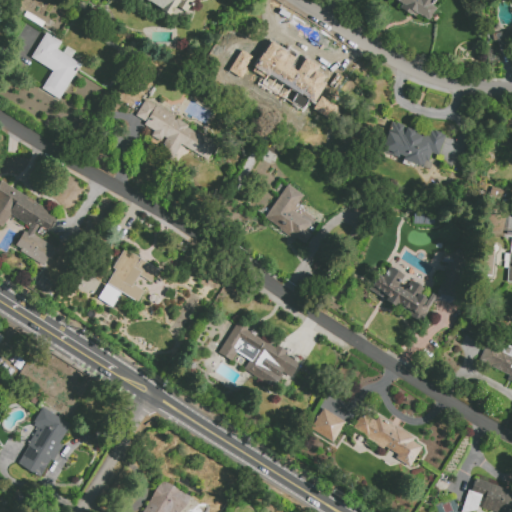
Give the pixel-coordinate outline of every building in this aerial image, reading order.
[(193,0),(185,13),(175,7),(170,15),(145,0),(193,0)] [(426,22),(416,15),(414,19),(398,9),(401,5),(393,0),(432,0),(429,5),(435,9),(426,22)] [(511,47),(499,50),(495,34),(511,30),(511,47)] [(58,99),(41,89),(52,72),(30,58),(46,33),(61,43),(57,50),(80,65),(58,99)] [(249,59),(262,38),(295,59),(294,61),(309,70),(307,73),(320,81),(311,96),(289,82),(285,89),(274,82),(277,77),(249,59)] [(231,88),(218,74),(237,54),(240,57),(247,54),(251,68),(231,88)] [(135,116),(145,100),(155,106),(156,105),(175,117),(173,120),(175,121),(176,119),(188,126),(187,128),(196,134),(197,132),(217,145),(207,161),(181,145),(180,148),(163,137),(160,142),(149,135),(152,131),(143,125),(145,123),(135,116)] [(424,169),(401,159),(402,157),(398,156),(397,159),(380,151),(392,121),(405,126),(401,136),(402,136),(406,128),(414,132),(413,135),(420,138),(425,128),(445,137),(437,156),(430,153),(424,169)] [(0,181),(57,217),(47,233),(38,227),(33,235),(54,248),(43,266),(19,251),(20,250),(15,247),(24,232),(26,233),(30,227),(10,215),(3,227),(0,225),(0,181)] [(264,218),(287,186),(302,196),(292,211),(310,224),(305,231),(311,235),(304,244),(295,238),(294,239),(290,236),(289,238),(279,230),(280,229),(264,218)] [(97,299),(115,270),(112,268),(124,249),(158,270),(150,282),(139,275),(133,284),(144,291),(136,303),(120,293),(111,308),(97,299)] [(434,300),(419,323),(369,290),(378,276),(381,278),(389,266),(404,275),(396,287),(406,294),(413,283),(423,289),(418,295),(425,300),(422,306),(424,307),(432,294),(436,295),(440,283),(442,284),(445,274),(442,273),(444,266),(447,267),(447,265),(441,263),(443,258),(463,263),(452,305),(434,300)] [(299,364),(290,378),(282,373),(273,388),(243,370),(248,361),(237,353),(232,361),(218,353),(236,324),(275,348),(276,345),(287,352),(285,355),(299,364)] [(511,382),(507,380),(509,376),(488,365),(499,342),(511,348),(511,382)] [(70,425),(39,476),(18,464),(28,447),(27,446),(37,429),(31,425),(42,408),(70,425)] [(310,429),(323,409),(345,422),(332,443),(310,429)] [(353,428),(362,413),(375,421),(377,417),(394,427),(394,426),(414,439),(412,442),(421,447),(408,468),(394,459),(396,456),(384,448),(383,450),(366,439),(367,437),(353,428)] [(511,511),(493,511),(478,507),(476,511),(460,511),(467,490),(470,491),(474,479),(511,491),(511,511)] [(143,511),(152,497),(150,496),(158,484),(160,485),(162,481),(188,497),(178,511),(176,511),(174,511),(173,511),(143,511)]
